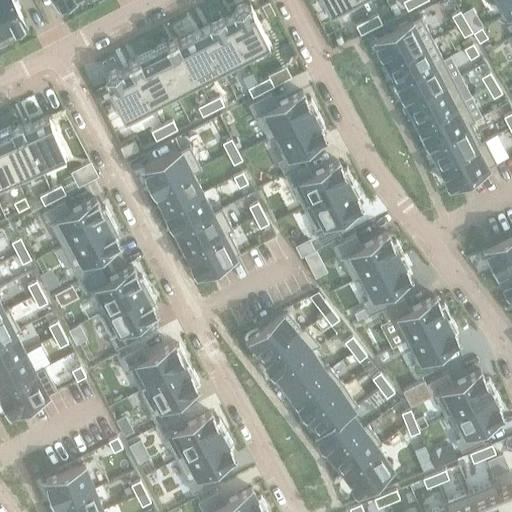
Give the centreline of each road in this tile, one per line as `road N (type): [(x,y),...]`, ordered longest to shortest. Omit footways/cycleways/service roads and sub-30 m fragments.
road 1 (residential): [(58,55),(297,511)]
road 2 (residential): [(288,0),(380,185),(498,326),(511,357)]
